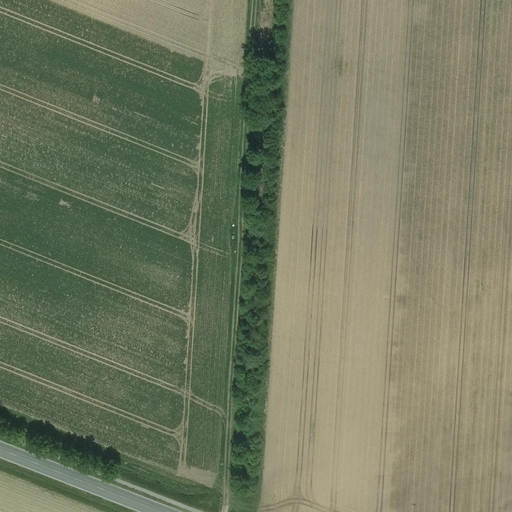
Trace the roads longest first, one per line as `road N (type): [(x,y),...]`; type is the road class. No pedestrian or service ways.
road 1 (track): [(224,511),(255,0)]
road 2 (secondary): [(0,449),(160,511)]
